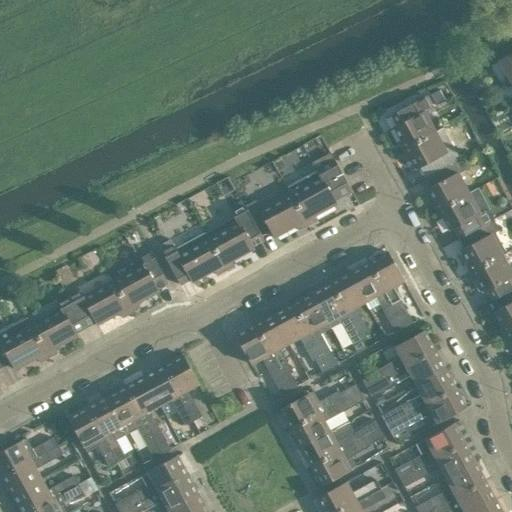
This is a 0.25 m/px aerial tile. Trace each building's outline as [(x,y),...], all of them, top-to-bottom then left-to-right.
[(511,50),(499,58),(509,77),(511,75),(511,50)] [(439,86),(430,91),(436,102),(445,97),(439,86)] [(426,93),(391,112),(397,122),(393,124),(405,145),(435,129),(424,109),(432,104),(426,93)] [(435,129),(405,145),(416,166),(420,165),(425,174),(460,155),(454,145),(450,147),(439,127),(435,129)] [(316,168),(286,184),(290,192),(307,222),(316,218),(313,213),(335,201),(331,194),(349,185),(330,150),(311,160),(316,168)] [(460,155),(425,174),(430,184),(427,186),(438,207),(468,190),(458,170),(465,166),(460,155)] [(468,190),(438,207),(450,228),(453,226),(458,236),(493,217),(487,206),(489,205),(477,186),(468,190)] [(255,197),(244,204),(260,233),(270,228),(274,235),(296,223),(298,227),(307,222),(290,192),(261,208),(255,197)] [(206,230),(205,230),(225,267),(234,263),(231,258),(253,246),(249,239),(260,233),(244,204),(240,198),(232,202),(235,208),(232,210),(235,214),(206,230)] [(493,217),(458,236),(464,246),(460,247),(472,269),(502,252),(506,250),(495,230),(499,227),(493,217)] [(170,237),(158,243),(178,278),(188,272),(192,279),(214,267),(216,272),(225,267),(205,230),(175,246),(170,237)] [(95,248),(86,252),(91,260),(99,256),(95,248)] [(134,268),(113,279),(130,310),(139,305),(136,300),(158,289),(154,282),(165,276),(151,251),(150,248),(138,254),(131,258),(130,261),(134,268)] [(388,249),(368,260),(403,325),(412,320),(392,284),(403,278),(388,249)] [(511,270),(502,252),(472,269),(483,290),(487,288),(492,297),(511,286),(511,270)] [(368,260),(349,270),(365,299),(369,306),(379,301),(388,317),(395,330),(403,325),(368,260)] [(349,270),(330,280),(359,333),(360,333),(368,328),(355,305),(365,299),(349,270)] [(81,289),(69,295),(83,321),(93,315),(97,322),(119,310),(121,315),(130,310),(113,279),(84,295),(81,289)] [(330,280),(311,291),(327,320),(330,326),(340,320),(350,338),(357,350),(366,345),(360,333),(359,333),(330,280)] [(511,286),(492,297),(497,307),(494,309),(505,330),(511,326),(511,286)] [(311,291),(292,301),(328,366),(337,361),(330,349),(320,331),(330,326),(327,320),(311,291)] [(61,308),(31,324),(48,355),(57,350),(54,345),(76,333),(72,326),(83,321),(69,295),(57,302),(61,308)] [(292,301),(273,311),(289,340),(299,335),(306,347),(312,359),(315,357),(322,369),(328,366),(292,301)] [(273,311),(254,322),(290,386),(297,382),(290,370),(292,369),(279,346),(289,340),(273,311)] [(0,364),(1,365),(11,360),(15,367),(37,355),(39,359),(48,355),(31,324),(26,314),(0,328),(0,364)] [(254,322),(235,332),(251,361),(261,355),(274,379),(278,386),(281,391),(290,386),(254,322)] [(378,369),(362,377),(366,384),(434,347),(424,328),(395,343),(400,354),(377,367),(378,369)] [(434,347),(366,384),(371,393),(387,385),(410,372),(416,382),(445,366),(434,347)] [(182,352),(163,362),(187,407),(193,418),(199,415),(202,413),(187,387),(198,381),(182,352)] [(163,362),(144,373),(160,402),(170,396),(184,423),(193,418),(187,407),(163,362)] [(397,404),(381,413),(386,422),(455,385),(445,366),(416,382),(421,392),(397,405),(397,404)] [(144,373),(125,383),(162,451),(170,447),(149,408),(160,402),(144,373)] [(309,390),(280,406),(290,426),(359,388),(355,381),(339,390),(338,388),(320,398),(318,397),(313,388),(309,390)] [(125,383),(106,393),(126,430),(136,425),(153,456),(162,451),(125,383)] [(455,385),(386,422),(393,434),(409,425),(407,423),(425,414),(430,424),(466,405),(455,385)] [(359,388),(290,426),(301,444),(330,429),(324,419),(348,406),(364,397),(359,388)] [(106,393),(87,404),(117,459),(125,454),(115,436),(126,430),(106,393)] [(87,404),(67,414),(83,444),(86,449),(97,443),(102,452),(103,452),(109,463),(117,459),(87,404)] [(199,415),(193,418),(198,427),(204,424),(199,415)] [(330,429),(301,444),(311,464),(364,435),(380,426),(375,417),(359,426),(335,439),(330,429)] [(422,451),(395,466),(400,475),(408,470),(464,440),(454,420),(425,436),(416,441),(422,451)] [(364,435),(311,464),(321,483),(351,467),(357,464),(352,455),(353,452),(368,444),(368,442),(384,433),(380,426),(364,435)] [(26,435),(0,449),(0,470),(2,474),(58,443),(53,434),(32,446),(26,435)] [(464,440),(408,470),(413,479),(440,465),(446,475),(475,459),(464,440)] [(58,443),(2,474),(12,492),(41,477),(36,466),(63,452),(58,443)] [(148,483),(115,500),(120,509),(188,472),(177,453),(142,472),(148,483)] [(125,454),(117,459),(124,471),(132,467),(125,454)] [(427,498),(415,504),(419,511),(422,511),(485,478),(475,459),(446,475),(451,485),(427,498)] [(408,470),(400,475),(405,484),(413,479),(408,470)] [(188,472),(120,509),(121,511),(134,511),(158,500),(163,510),(168,507),(198,491),(188,472)] [(41,477),(12,492),(22,511),(78,481),(73,473),(47,487),(41,477)] [(346,479),(317,495),(326,511),(331,511),(380,486),(375,477),(352,490),(346,479)] [(485,478),(422,511),(443,511),(447,510),(448,511),(452,511),(463,506),(465,511),(467,511),(495,497),(485,478)] [(78,481),(22,511),(66,511),(67,511),(62,501),(83,490),(78,481)] [(380,486),(331,511),(363,511),(361,508),(385,495),(380,486)] [(171,511),(204,511),(208,510),(198,491),(168,507),(171,511)] [(503,511),(495,497),(467,511),(503,511)]
